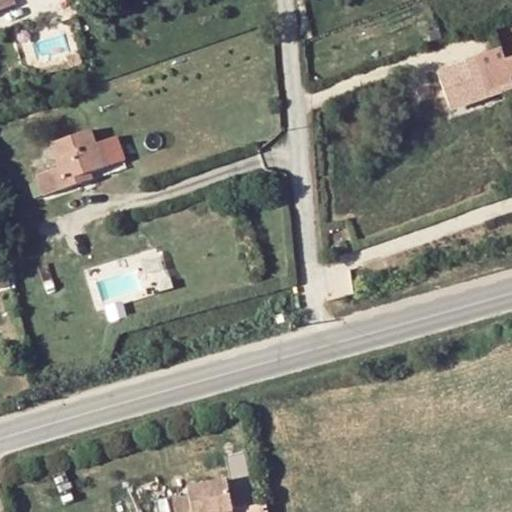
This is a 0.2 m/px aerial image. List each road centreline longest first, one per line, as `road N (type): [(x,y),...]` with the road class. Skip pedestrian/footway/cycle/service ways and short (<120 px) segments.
road 1 (residential): [(292,0),(316,346)]
road 2 (secondary): [(316,346),(0,438)]
road 3 (unknown): [(310,260),(455,221),(511,195)]
road 4 (secondary): [(511,292),(316,346)]
